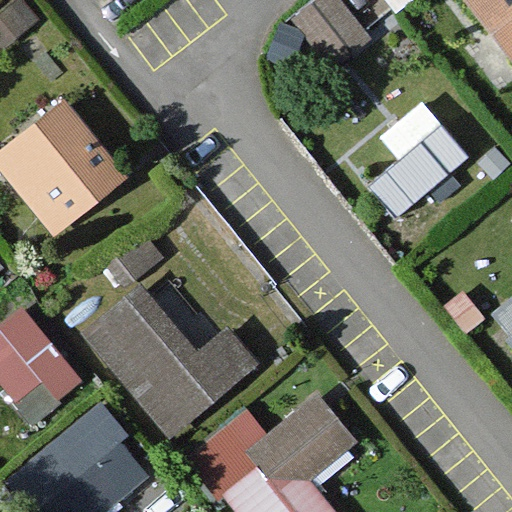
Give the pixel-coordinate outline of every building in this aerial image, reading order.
[(24,0),(14,0),(0,12),(0,39),(4,44),(37,15),(24,0)] [(306,27),(333,63),(370,33),(344,0),(315,0),(295,16),(306,27)] [(387,0),(397,12),(400,10),(412,0),(387,0)] [(511,0),(478,0),(511,42),(511,0)] [(306,27),(281,17),(267,53),(291,63),(306,27)] [(66,96),(0,149),(0,153),(58,224),(126,169),(66,96)] [(444,127),(369,187),(396,219),(470,159),(444,127)] [(497,144),(479,161),(494,177),(511,160),(497,144)] [(140,277),(83,324),(169,427),(257,354),(229,322),(199,347),(140,277)] [(462,286),(446,299),(469,327),(485,314),(462,286)] [(511,291),(490,310),(511,335),(511,291)] [(82,384),(14,308),(0,320),(0,386),(35,426),(82,384)] [(249,401),(185,453),(219,494),(224,490),(242,511),(342,511),(311,473),(359,434),(319,386),(270,426),(249,401)] [(100,396),(0,484),(0,494),(15,511),(50,511),(66,499),(77,511),(101,511),(150,469),(119,433),(127,426),(100,396)]
